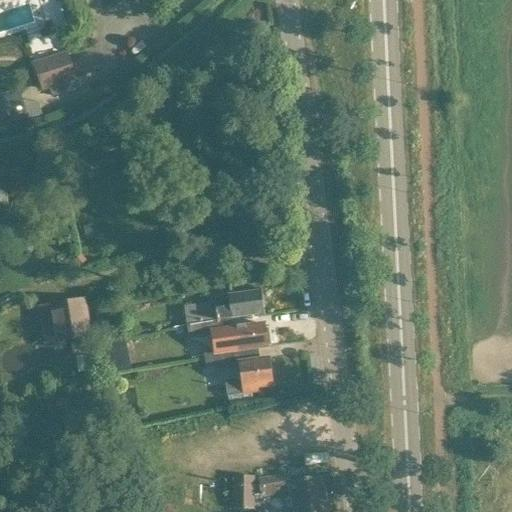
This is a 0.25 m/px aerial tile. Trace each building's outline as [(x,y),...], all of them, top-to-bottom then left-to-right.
[(77,80),(68,52),(33,63),(42,91),(77,80)] [(0,125),(25,120),(22,107),(0,112),(0,125)] [(263,315),(260,289),(259,289),(259,291),(228,295),(230,307),(211,309),(211,303),(185,306),(188,324),(229,318),(262,313),(262,315),(263,315)] [(84,299),(39,305),(41,324),(52,322),(54,340),(71,338),(73,356),(91,354),(84,299)] [(231,330),(229,318),(188,324),(190,336),(209,333),(231,330)] [(231,330),(211,333),(215,354),(232,351),(268,346),(266,337),(269,335),(268,328),(265,328),(264,324),(234,329),(234,330),(231,330)] [(215,354),(204,355),(206,369),(234,365),(232,351),(215,354)] [(272,384),(270,358),(238,362),(240,378),(226,380),(227,393),(257,390),(257,386),(272,384)] [(328,511),(323,475),(291,481),(290,475),(260,480),(260,483),(254,485),(254,476),(236,476),(235,509),(253,509),(253,497),(290,491),(293,511),(328,511)]
